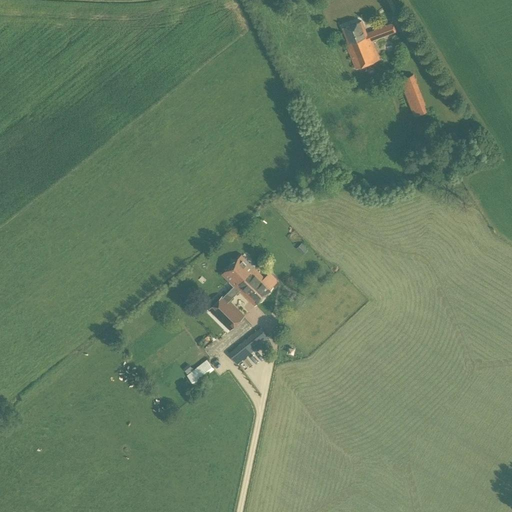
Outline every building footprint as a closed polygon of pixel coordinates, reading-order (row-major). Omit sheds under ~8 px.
[(367,33),(362,21),(344,28),(349,43),(347,44),(356,68),(380,59),(373,40),(396,31),(393,23),(367,33)] [(414,74),(400,79),(403,87),(416,82),(414,74)] [(414,116),(427,111),(425,105),(412,110),(414,116)] [(418,166),(432,160),(427,149),(413,155),(418,166)] [(300,253),(305,249),(300,242),(294,246),(300,253)] [(242,254),(221,274),(233,286),(236,289),(237,288),(238,289),(251,277),(248,274),(255,268),(242,254)] [(251,277),(238,289),(255,305),(274,287),(255,268),(248,274),(251,277)] [(231,330),(244,315),(223,294),(209,309),(231,330)] [(238,364),(269,339),(260,328),(229,353),(238,364)] [(208,335),(198,342),(199,343),(204,349),(213,342),(208,335)] [(195,384),(214,369),(206,360),(187,375),(195,384)]
